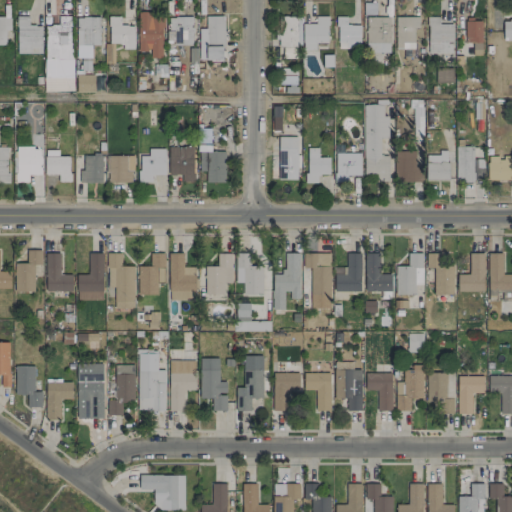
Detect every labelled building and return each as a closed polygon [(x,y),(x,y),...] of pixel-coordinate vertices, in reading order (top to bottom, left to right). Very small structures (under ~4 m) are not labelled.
[(362,2),(363,15),(375,15),(375,2),(362,2)] [(137,51),(150,51),(150,58),(162,59),(162,12),(137,12),(137,51)] [(223,15),(205,16),(205,60),(224,60),(223,15)] [(10,17),(0,16),(0,45),(4,45),(5,30),(10,30),(10,17)] [(41,25),(28,25),(28,16),(16,16),(16,53),(41,53),(41,25)] [(44,91),(71,91),(71,16),(58,16),(58,25),(44,25),(44,91)] [(134,25),(119,25),(120,17),(109,16),(108,43),(121,43),(121,49),(133,49),(134,25)] [(301,17),(279,16),(278,47),(283,47),(283,58),(295,58),(296,47),(300,47),(301,17)] [(301,24),(302,50),(315,50),(315,42),(327,42),(327,16),(315,16),(315,24),(301,24)] [(347,17),(337,16),(336,48),(349,48),(349,43),(359,43),(360,25),(347,25),(347,17)] [(389,17),(365,16),(365,52),(389,53),(389,17)] [(413,49),(414,28),(418,28),(418,17),(395,16),(394,48),(413,49)] [(439,17),(427,16),(427,53),(451,53),(452,24),(439,24),(439,17)] [(76,17),(76,58),(91,58),(90,45),(99,45),(99,17),(76,17)] [(192,17),(167,17),(167,31),(173,31),(173,44),(192,44),(192,17)] [(465,42),(481,42),(481,19),(464,19),(465,42)] [(511,20),(502,21),(502,39),(511,38),(511,20)] [(471,55),(480,55),(481,43),(472,43),(471,55)] [(452,82),(452,67),(435,68),(435,83),(452,82)] [(296,83),(295,68),(279,69),(280,84),(296,83)] [(93,91),(93,75),(75,75),(75,92),(93,91)] [(388,180),(388,155),(379,155),(380,137),(387,137),(387,115),(382,115),(383,104),(363,104),(362,180),(388,180)] [(297,137),(278,136),(277,179),(297,179),(297,137)] [(181,182),(193,181),(192,146),(167,147),(168,174),(181,174),(181,182)] [(472,146),(455,146),(455,181),(483,181),(483,159),(473,159),(472,146)] [(15,147),(16,182),(27,182),(27,175),(40,174),(40,147),(15,147)] [(328,157),(317,157),(317,147),(305,148),(306,183),(317,183),(317,174),(329,174),(328,157)] [(164,148),(148,148),(148,156),(138,156),(138,182),(151,182),(151,175),(164,174),(164,148)] [(44,174),(57,174),(57,181),(69,181),(69,156),(57,156),(57,150),(44,150),(44,174)] [(224,182),(224,151),(199,151),(199,171),(205,171),(205,182),(224,182)] [(414,151),(392,151),(393,182),(421,182),(420,167),(415,167),(414,151)] [(425,179),(447,180),(447,153),(425,153),(425,179)] [(79,183),(101,182),(101,155),(83,155),(83,170),(78,170),(79,183)] [(132,156),(107,155),(107,182),(132,182),(132,156)] [(359,155),(334,156),(335,182),(345,181),(345,178),(360,178),(359,155)] [(510,155),(486,156),(487,180),(510,179),(510,155)] [(41,250),(26,250),(26,263),(14,263),(13,292),(33,292),(33,265),(40,265),(41,250)] [(249,266),(249,253),(234,252),(234,282),(241,282),(240,294),(261,295),(262,266),(249,266)] [(299,253),(283,252),(283,274),(271,274),(271,309),(285,309),(285,298),(298,299),(299,253)] [(360,253),(346,252),(346,274),(334,274),(334,291),(360,291),(360,253)] [(390,274),(378,274),(378,252),(364,253),(365,291),(390,290),(390,274)] [(45,291),(71,291),(71,274),(59,275),(59,253),(45,253),(45,291)] [(102,253),(87,253),(87,274),(76,274),(75,299),(102,300),(102,253)] [(133,266),(121,266),(120,253),(107,253),(107,287),(113,287),(114,308),(134,308),(133,266)] [(136,294),(156,295),(156,282),(164,283),(164,253),(149,253),(149,266),(137,266),(136,294)] [(194,266),(182,267),(182,253),(167,253),(168,300),(194,300),(194,266)] [(204,266),(203,294),(222,295),(223,267),(230,267),(231,253),(216,253),(216,266),(204,266)] [(310,268),(310,307),(329,307),(330,253),(303,253),(303,268),(310,268)] [(422,253),(407,253),(407,266),(395,266),(394,294),(414,294),(414,284),(422,285),(422,253)] [(432,294),(452,295),(452,266),(440,265),(440,253),(426,253),(426,268),(433,269),(432,294)] [(483,253),(469,253),(468,274),(457,274),(457,291),(483,291),(483,253)] [(511,273),(502,274),(501,253),(487,253),(487,295),(496,295),(496,291),(511,290),(511,273)] [(0,288),(10,288),(9,271),(0,271),(0,288)] [(234,331),(262,330),(262,321),(249,321),(249,303),(234,303),(234,331)] [(422,333),(406,333),(406,352),(422,352),(422,333)] [(8,342),(0,341),(0,382),(0,387),(9,387),(8,342)] [(164,370),(156,370),(157,350),(137,349),(136,410),(163,410),(164,370)] [(217,358),(199,358),(199,398),(211,398),(211,410),(225,410),(225,381),(218,382),(217,358)] [(194,389),(194,360),(167,360),(168,411),(183,410),(182,390),(194,389)] [(101,363),(75,363),(76,418),(102,418),(101,363)] [(133,365),(114,364),(114,399),(107,399),(106,415),(120,415),(121,402),(133,402),(133,365)] [(394,410),(420,410),(421,364),(411,364),(411,370),(402,369),(402,381),(395,381),(394,410)] [(33,365),(14,365),(14,394),(26,394),(26,407),(41,407),(40,391),(33,392),(33,365)] [(234,387),(235,410),(249,410),(249,398),(262,398),(261,369),(242,369),(243,387),(234,387)] [(360,369),(334,369),(334,398),(346,398),(346,410),(360,410),(360,369)] [(298,373),(271,372),(271,410),(286,410),(287,390),(298,390),(298,373)] [(329,372),(303,372),(303,390),(315,390),(314,410),(329,410),(329,372)] [(390,372),(364,373),(365,390),(376,390),(376,411),(391,410),(390,372)] [(453,413),(452,372),(426,373),(427,414),(453,413)] [(471,413),(471,392),(483,392),(483,375),(456,375),(456,413),(471,413)] [(499,414),(511,413),(511,375),(488,376),(488,392),(499,392),(499,414)] [(71,399),(71,381),(44,382),(45,419),(59,419),(59,399),(71,399)] [(183,475),(138,475),(138,489),(153,490),(152,509),(183,509),(183,475)] [(267,511),(267,504),(255,504),(255,483),(241,483),(241,511),(267,511)] [(271,511),(291,511),(291,499),(299,499),(298,483),(284,484),(285,496),(271,496),(271,511)] [(328,511),(329,496),(318,496),(318,483),(303,483),(303,498),(310,498),(309,511),(328,511)] [(360,511),(360,483),(345,484),(345,504),(333,504),(333,511),(360,511)] [(390,511),(391,496),(379,496),(378,483),(364,483),(364,499),(371,499),(371,511),(390,511)] [(421,511),(421,483),(407,483),(407,504),(395,504),(395,511),(421,511)] [(451,511),(452,504),(441,504),(440,483),(425,483),(426,511),(451,511)] [(488,483),(487,499),(495,499),(494,511),(511,511),(511,495),(501,496),(502,484),(488,483)] [(224,511),(225,484),(211,484),(210,504),(198,504),(197,511),(224,511)] [(456,511),(483,511),(483,484),(469,484),(469,496),(456,496),(456,511)]
